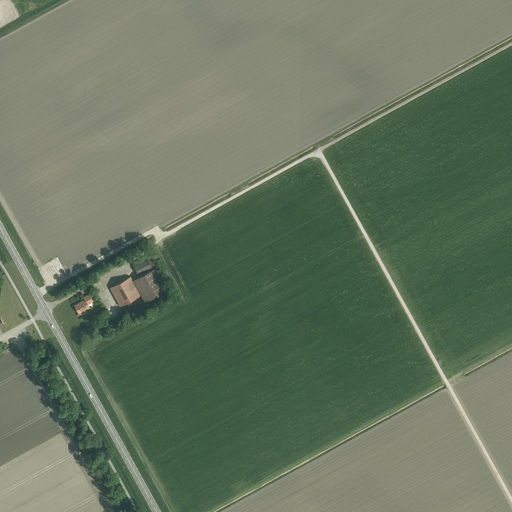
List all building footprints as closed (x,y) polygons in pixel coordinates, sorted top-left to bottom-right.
[(139,275),(152,268),(146,258),(133,265),(139,275)] [(155,268),(132,280),(130,277),(110,288),(120,306),(141,295),(145,302),(167,290),(155,268)] [(88,304),(92,302),(89,294),(83,297),(85,300),(74,305),(79,313),(89,308),(88,304)] [(467,389),(465,385),(457,389),(460,395),(465,393),(464,390),(467,389)] [(443,405),(452,401),(449,394),(440,398),(443,405)] [(471,395),(462,400),(472,418),(481,413),(479,408),(476,410),(474,406),(476,405),(471,395)] [(475,421),(481,435),(486,432),(484,427),(487,426),(485,422),(486,422),(484,417),(475,421)] [(487,443),(494,460),(504,456),(503,453),(504,453),(502,448),(499,449),(496,441),(499,439),(499,438),(487,443)] [(506,461),(499,465),(505,479),(510,476),(507,472),(509,471),(507,467),(509,466),(506,461)]
